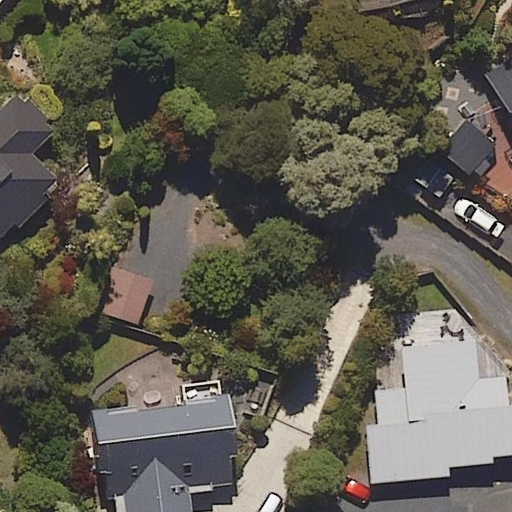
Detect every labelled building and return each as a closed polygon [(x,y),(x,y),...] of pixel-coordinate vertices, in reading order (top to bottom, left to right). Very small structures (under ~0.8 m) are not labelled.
[(511,55),(482,75),(511,124),(511,55)] [(56,136),(7,86),(0,92),(0,241),(56,184),(32,160),(56,136)] [(497,150),(466,119),(437,149),(467,180),(497,150)] [(206,199),(149,200),(150,274),(207,273),(206,199)] [(478,385),(475,347),(402,352),(405,393),(364,396),(370,485),(448,480),(447,465),(511,461),(511,413),(508,413),(506,383),(478,385)] [(242,486),(225,385),(180,393),(182,409),(134,418),(132,408),(91,415),(106,504),(123,502),(124,511),(189,511),(187,496),(242,486)]
